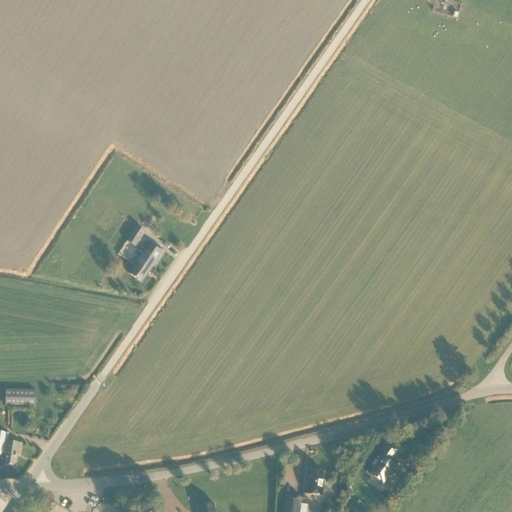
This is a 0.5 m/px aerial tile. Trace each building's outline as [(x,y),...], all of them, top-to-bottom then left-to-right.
[(126,242),(135,248),(145,232),(136,227),(126,242)] [(148,272),(152,275),(155,270),(154,269),(165,253),(149,242),(128,273),(141,283),(148,272)] [(5,406),(35,407),(35,391),(5,390),(5,406)] [(16,467),(17,455),(20,456),(22,444),(7,442),(8,434),(0,432),(0,467),(3,468),(4,465),(16,467)] [(392,472),(394,473),(399,465),(391,459),(397,451),(387,443),(375,459),(378,462),(374,467),(373,466),(367,474),(383,485),(392,472)] [(323,473),(311,472),(310,480),(309,480),(307,495),(322,497),(324,482),(322,481),(323,473)] [(299,511),(301,497),(285,495),(282,511),(299,511)] [(326,511),(334,511),(335,500),(327,499),(326,511)] [(209,504),(207,503),(203,504),(201,506),(197,507),(198,511),(214,511),(213,504),(209,504)]
